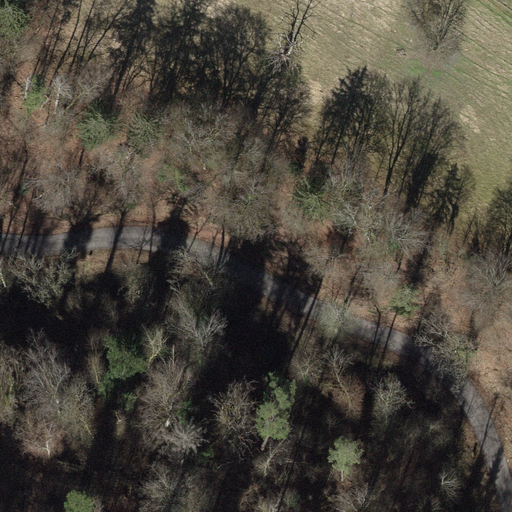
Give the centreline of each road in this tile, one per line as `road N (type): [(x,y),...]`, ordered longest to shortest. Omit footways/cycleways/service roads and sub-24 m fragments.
road 1 (unclassified): [(511,510),(468,398),(419,350),(176,243),(127,236),(0,242)]
road 2 (track): [(0,479),(129,511)]
